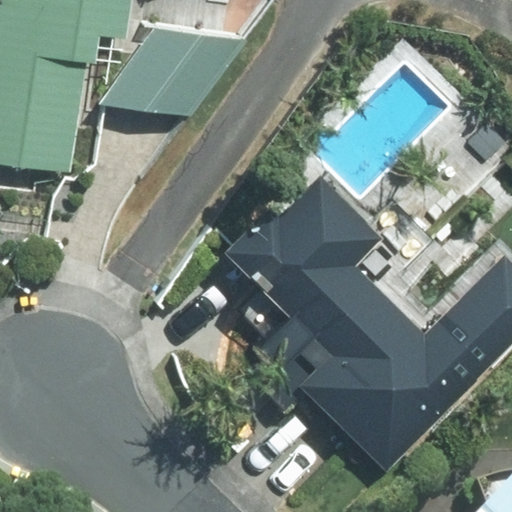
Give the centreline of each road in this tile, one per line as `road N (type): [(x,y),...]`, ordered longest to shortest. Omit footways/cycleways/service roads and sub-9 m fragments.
road 1 (unknown): [(31,364),(202,160),(321,0)]
road 2 (residential): [(31,364),(180,511)]
